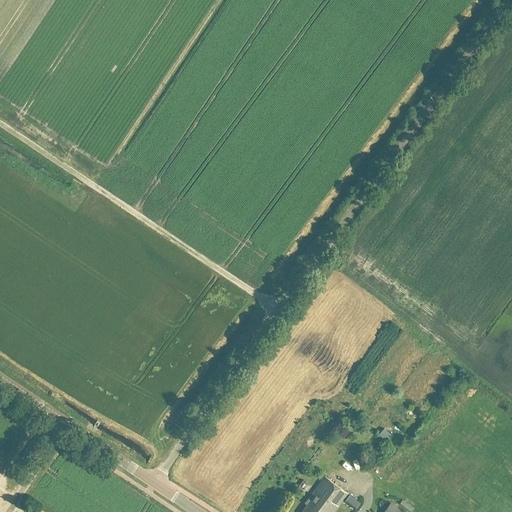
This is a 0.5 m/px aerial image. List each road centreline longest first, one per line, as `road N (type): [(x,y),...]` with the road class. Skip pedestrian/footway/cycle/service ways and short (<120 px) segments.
road 1 (unclassified): [(508,0),(155,483)]
road 2 (unknown): [(278,310),(0,123)]
